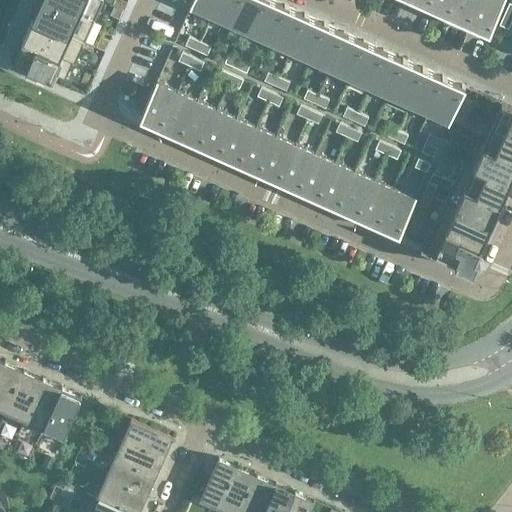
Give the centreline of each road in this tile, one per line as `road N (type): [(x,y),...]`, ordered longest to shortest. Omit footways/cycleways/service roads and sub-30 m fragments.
road 1 (residential): [(151,0),(99,113),(110,125),(486,299)]
road 2 (tertiary): [(0,228),(375,374),(456,378),(511,352)]
road 3 (residential): [(206,422),(0,330)]
road 4 (residential): [(401,511),(206,422)]
road 5 (residential): [(511,86),(315,0)]
